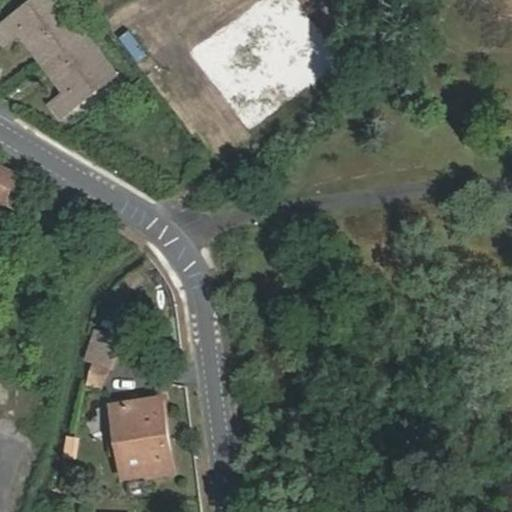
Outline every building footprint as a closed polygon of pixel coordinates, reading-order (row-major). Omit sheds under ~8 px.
[(61,119),(117,76),(58,0),(37,0),(0,28),(0,38),(6,46),(20,35),(65,95),(51,105),(61,119)] [(137,61),(147,53),(128,31),(118,40),(137,61)] [(0,201),(23,212),(36,187),(0,169),(0,264),(20,224),(0,213),(0,201)] [(95,328),(84,361),(115,371),(126,338),(95,328)] [(165,402),(111,409),(122,480),(176,472),(165,402)]
